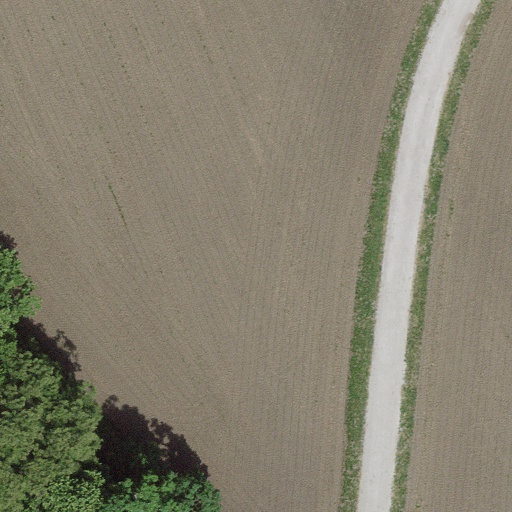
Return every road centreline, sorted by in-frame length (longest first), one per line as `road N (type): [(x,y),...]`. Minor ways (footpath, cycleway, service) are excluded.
road 1 (track): [(377,511),(433,35),(461,0)]
road 2 (track): [(0,353),(134,511)]
